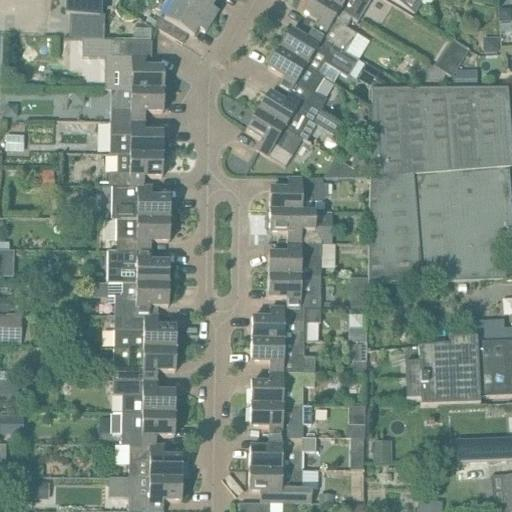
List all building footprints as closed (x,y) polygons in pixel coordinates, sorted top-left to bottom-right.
[(65,0),(65,17),(69,17),(73,17),(72,41),(82,42),(104,43),(105,17),(99,17),(100,0),(65,0)] [(170,0),(175,2),(211,25),(217,14),(211,10),(216,1),(213,0),(170,0)] [(311,33),(311,34),(340,51),(345,54),(356,36),(345,29),(350,20),(317,0),(310,0),(300,16),(324,30),(319,38),(311,33)] [(317,0),(350,20),(357,24),(371,0),(317,0)] [(416,0),(387,0),(415,17),(422,5),(416,1),(416,0)] [(211,25),(175,2),(164,20),(161,17),(157,23),(154,28),(153,30),(175,43),(181,33),(193,40),(197,31),(204,35),(211,25)] [(505,10),(499,10),(500,22),(511,21),(511,16),(505,10)] [(148,18),(145,23),(154,28),(157,23),(148,18)] [(358,62),(345,54),(340,51),(311,34),(317,38),(312,46),(290,33),(278,53),(324,80),(324,79),(333,85),(339,75),(347,80),(358,62)] [(82,42),(82,60),(105,60),(104,92),(111,92),(117,92),(163,93),(163,72),(163,71),(136,70),(136,61),(151,61),(151,44),(111,43),(104,43),(82,42)] [(498,43),(486,43),(486,56),(498,56),(498,43)] [(511,48),(501,49),(501,57),(511,56),(511,48)] [(277,90),(296,102),(306,107),(318,114),(325,102),(314,96),(324,80),(278,53),(267,71),(290,85),(285,93),(277,89),(277,90)] [(452,58),(443,73),(452,79),(462,63),(452,58)] [(446,76),(427,65),(412,92),(436,92),(446,76)] [(458,72),(447,91),(448,92),(476,92),(476,72),(465,72),(458,72)] [(511,149),(507,91),(476,92),(448,92),(436,92),(412,92),(371,92),(367,286),(422,284),(506,281),(503,244),(502,234),(511,233),(511,223),(506,149),(511,149)] [(109,110),(109,124),(135,124),(135,115),(162,115),(163,93),(117,92),(111,92),(110,110),(109,110)] [(268,96),(257,114),(285,132),(294,137),(294,136),(302,141),(306,144),(316,128),(311,125),(318,114),(306,107),(296,102),(291,110),(268,96)] [(18,108),(5,107),(5,120),(18,120),(18,108)] [(292,158),(302,141),(294,136),(294,137),(285,132),(257,114),(245,134),(272,150),(267,159),(256,151),(255,152),(285,170),(292,158)] [(110,157),(117,157),(162,158),(162,135),(135,135),(135,125),(144,126),(144,125),(135,124),(109,124),(109,137),(110,137),(110,157)] [(5,139),(4,155),(18,156),(18,140),(5,139)] [(108,190),(111,190),(142,190),(151,190),(151,189),(134,189),(134,180),(161,180),(162,158),(117,157),(117,176),(108,176),(108,190)] [(364,181),(365,167),(327,165),(326,180),(364,181)] [(321,205),(327,198),(328,187),(322,187),(322,182),(287,181),(287,182),(297,182),(296,192),(269,192),(269,214),(315,215),(315,204),(321,205)] [(117,222),(169,223),(169,200),(142,200),(142,190),(111,190),(110,222),(117,222)] [(268,234),(268,236),(295,237),(295,246),(286,246),(286,247),(321,247),(321,233),(331,225),(331,215),(315,215),(269,214),(268,234)] [(168,244),(169,223),(117,222),(116,240),(115,253),(141,254),(141,245),(168,245),(168,244)] [(511,233),(502,234),(503,244),(511,243),(511,233)] [(268,258),(268,279),(300,279),(321,279),(321,260),(321,247),(286,247),(295,247),(295,257),(268,256),(268,258)] [(121,287),(167,288),(168,265),(143,265),(143,255),(150,255),(150,254),(141,254),(115,253),(107,253),(107,269),(106,287),(121,287)] [(267,299),(267,301),(293,301),(293,311),(303,311),(320,311),(320,302),(320,298),(320,279),(300,279),(268,279),(267,299)] [(61,286),(46,287),(46,292),(50,296),(58,296),(61,292),(61,286)] [(167,308),(167,288),(121,287),(121,296),(119,299),(114,299),(114,318),(115,318),(122,319),(142,319),(142,310),(167,310),(167,308)] [(367,312),(367,296),(349,296),(349,312),(367,312)] [(10,300),(0,300),(0,315),(10,315),(10,300)] [(251,323),(251,343),(303,343),(303,311),(293,311),(269,310),(269,312),(278,312),(278,321),(251,321),(251,323)] [(21,319),(0,318),(0,346),(21,346),(21,319)] [(115,318),(114,350),(175,351),(175,330),(149,330),(149,320),(157,320),(157,319),(142,319),(122,319),(115,318)] [(502,319),(460,320),(460,333),(475,333),(476,341),(511,339),(511,327),(503,328),(502,319)] [(350,335),(350,344),(366,344),(366,335),(350,335)] [(277,366),(277,375),(315,376),(315,360),(303,359),(303,343),(251,343),(250,366),(277,366)] [(419,366),(404,366),(405,403),(420,403),(420,407),(478,405),(478,400),(511,398),(511,343),(455,345),(447,345),(448,347),(418,349),(418,350),(419,366)] [(114,350),(113,383),(147,383),(147,374),(174,375),(174,373),(175,351),(114,350)] [(352,365),(352,378),(364,378),(364,365),(352,365)] [(250,386),(250,408),(302,408),(302,389),(314,389),(315,376),(277,375),(268,375),(268,376),(277,377),(277,386),(250,386)] [(122,396),(122,415),(174,416),(174,395),(147,394),(147,385),(156,385),(156,384),(147,383),(113,383),(113,396),(122,396)] [(0,391),(0,410),(18,410),(18,392),(0,391)] [(311,427),(311,408),(302,408),(250,408),(249,430),(276,431),(276,440),(267,440),(301,441),(301,427),(311,427)] [(363,428),(363,409),(348,409),(348,428),(363,428)] [(122,416),(113,415),(113,437),(121,437),(121,448),(128,448),(146,448),(146,439),(173,439),(173,438),(174,427),(174,416),(122,415),(122,416)] [(17,417),(0,417),(0,437),(17,437),(17,417)] [(249,452),(249,472),(300,473),(301,454),(314,454),(315,442),(301,441),(267,440),(267,441),(276,441),(276,451),(249,450),(249,452)] [(511,462),(511,440),(455,443),(455,465),(511,462)] [(351,442),(351,454),(363,454),(363,442),(351,442)] [(128,448),(128,461),(129,461),(129,480),(181,481),(181,480),(187,480),(187,464),(181,464),(181,461),(181,460),(173,459),(154,459),(154,450),(163,450),(163,449),(146,448),(128,448)] [(300,473),(249,472),(248,495),(275,495),(275,505),(266,505),(266,506),(311,507),(311,492),(299,491),(300,473)] [(363,485),(363,474),(350,474),(350,485),(363,485)] [(108,480),(108,499),(127,500),(126,511),(153,511),(154,503),(181,504),(181,502),(181,481),(129,480),(108,480)] [(28,486),(28,502),(44,503),(45,486),(28,486)] [(333,496),(319,496),(320,506),(333,506),(333,496)]
